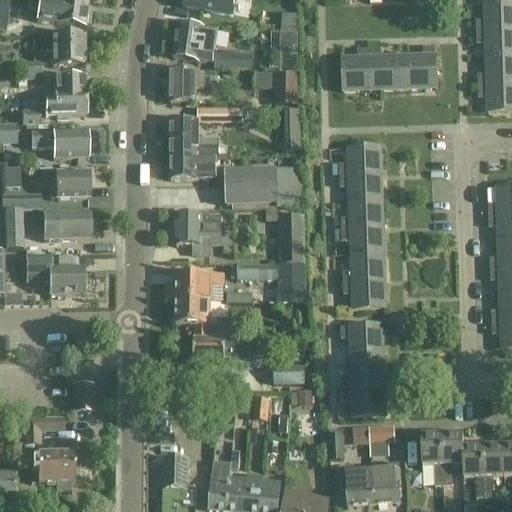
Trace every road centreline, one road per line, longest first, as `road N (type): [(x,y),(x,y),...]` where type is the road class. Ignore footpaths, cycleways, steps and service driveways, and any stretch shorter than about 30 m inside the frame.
road 1 (tertiary): [(131,511),(136,60),(148,0)]
road 2 (residential): [(511,143),(462,145),(471,387),(511,385)]
